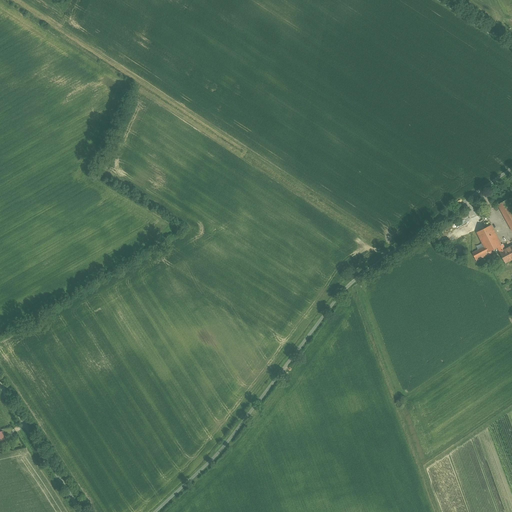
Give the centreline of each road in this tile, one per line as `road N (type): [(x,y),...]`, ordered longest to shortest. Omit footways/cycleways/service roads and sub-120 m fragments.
road 1 (unclassified): [(511,168),(352,282),(221,450),(155,511)]
road 2 (unclassified): [(0,386),(79,511)]
